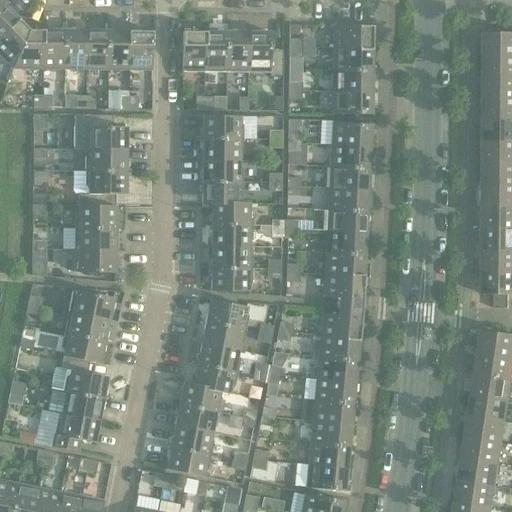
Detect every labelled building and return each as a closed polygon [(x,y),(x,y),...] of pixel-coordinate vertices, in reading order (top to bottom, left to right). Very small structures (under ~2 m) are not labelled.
[(4,6),(0,10),(0,40),(19,21),(4,6)] [(19,21),(0,40),(0,56),(13,69),(29,31),(19,21)] [(334,27),(334,50),(372,50),(372,27),(334,27)] [(29,31),(13,69),(43,70),(43,32),(29,31)] [(43,32),(43,70),(64,70),(65,32),(43,32)] [(65,32),(64,70),(86,70),(86,32),(65,32)] [(86,32),(86,70),(108,70),(108,32),(86,32)] [(108,32),(108,70),(129,71),(130,33),(108,32)] [(130,33),(129,71),(152,71),(152,33),(130,33)] [(182,71),(205,71),(205,33),(183,33),(182,71)] [(205,33),(205,71),(227,72),(227,34),(205,33)] [(484,57),(486,57),(486,56),(511,56),(511,33),(484,33),(484,57)] [(227,34),(227,72),(248,72),(249,34),(227,34)] [(249,34),(248,72),(270,72),(270,78),(283,78),(283,51),(271,51),(271,34),(249,34)] [(289,41),(289,49),(302,49),(302,41),(289,41)] [(302,49),(289,49),(289,58),(302,58),(302,49)] [(334,50),(333,71),(372,72),(372,50),(334,50)] [(486,57),(486,78),(511,77),(511,56),(486,56),(486,57)] [(333,71),(333,93),(372,93),(372,72),(333,71)] [(511,77),(486,78),(486,98),(486,99),(511,99),(511,77)] [(289,84),(289,92),(301,93),(301,84),(289,84)] [(301,93),(289,92),(289,101),(301,101),(301,93)] [(372,93),(333,93),(333,115),(371,116),(372,93)] [(34,110),(42,110),(43,97),(34,97),(34,110)] [(43,97),(42,110),(51,110),(51,97),(43,97)] [(77,110),(86,110),(86,97),(77,97),(77,110)] [(86,97),(86,110),(94,110),(94,97),(86,97)] [(129,110),(129,98),(120,97),(120,110),(129,110)] [(138,98),(129,98),(129,110),(137,110),(138,98)] [(196,111),(205,111),(205,99),(196,98),(196,111)] [(484,98),(483,121),(511,120),(511,99),(486,99),(486,98),(484,98)] [(205,99),(205,111),(213,111),(213,99),(205,99)] [(239,112),(248,112),(248,99),(239,99),(239,112)] [(74,151),(89,151),(126,151),(126,129),(112,128),(112,116),(75,116),(74,151)] [(203,117),(203,140),(243,140),(243,126),(240,123),(240,118),(203,117)] [(511,120),(483,121),(483,143),(486,143),(486,142),(511,142),(511,120)] [(322,123),(321,146),(332,146),(370,148),(371,126),(333,124),(322,123)] [(269,132),(269,141),(282,141),(282,132),(269,132)] [(288,136),(288,145),(301,145),(301,136),(288,136)] [(203,140),(203,162),(240,162),(240,158),(243,154),(243,140),(203,140)] [(282,141),(269,141),(269,149),(282,149),(282,141)] [(511,142),(486,142),(486,143),(485,164),(511,164),(511,142)] [(301,145),(288,145),(288,153),(301,154),(301,145)] [(332,146),(331,168),(369,170),(370,148),(332,146)] [(46,159),(46,151),(33,150),(33,159),(46,159)] [(86,161),(85,172),(126,173),(126,151),(89,151),(89,155),(86,161)] [(203,162),(202,183),(243,184),(243,170),(240,166),(240,162),(203,162)] [(511,164),(485,164),(485,185),(485,186),(511,186),(511,164)] [(331,168),(330,190),(368,191),(369,170),(331,168)] [(79,194),(79,207),(105,208),(105,207),(105,195),(126,195),(126,173),(85,172),(85,173),(73,173),(73,192),(75,194),(79,194)] [(269,175),(269,184),(282,184),(282,175),(269,175)] [(288,179),(288,188),(300,188),(301,180),(288,179)] [(243,184),(202,183),(202,206),(212,206),(212,205),(239,205),(239,204),(239,201),(243,197),(243,184)] [(282,184),(269,184),(269,192),(282,193),(282,184)] [(483,185),(483,208),(511,207),(511,186),(485,186),(485,185),(483,185)] [(300,188),(288,188),(288,197),(300,197),(300,188)] [(330,190),(329,211),(367,213),(368,191),(330,190)] [(50,196),(33,196),(33,207),(46,207),(49,207),(50,196)] [(212,205),(212,206),(212,226),(253,227),(253,213),(249,209),(249,204),(239,204),(239,205),(212,205)] [(46,215),(46,207),(33,207),(33,215),(46,215)] [(75,216),(75,229),(115,230),(116,207),(105,207),(105,208),(79,207),(79,212),(75,216)] [(511,207),(483,208),(482,230),(485,230),(485,229),(511,229),(511,207)] [(329,211),(328,233),(366,234),(367,213),(329,211)] [(272,222),(272,230),(284,231),(284,222),(272,222)] [(284,222),(284,231),(297,231),(297,222),(284,222)] [(212,226),(212,248),(249,248),(249,245),(253,241),(253,227),(212,226)] [(115,230),(75,229),(75,243),(78,247),(78,251),(115,251),(115,230)] [(511,229),(485,229),(485,230),(485,251),(511,251),(511,229)] [(284,231),(272,230),(272,239),(284,239),(284,231)] [(284,231),(284,239),(297,239),(297,231),(284,231)] [(328,233),(327,254),(365,256),(366,234),(328,233)] [(33,242),(33,251),(45,251),(45,242),(33,242)] [(212,248),(212,270),(252,270),(252,256),(249,252),(249,248),(212,248)] [(45,251),(33,251),(32,259),(45,259),(45,251)] [(115,251),(78,251),(78,255),(75,259),(74,274),(115,274),(115,251)] [(511,251),(485,251),(484,272),(511,272),(511,251)] [(327,254),(326,276),(364,278),(365,256),(327,254)] [(268,262),(268,270),(281,270),(281,262),(268,262)] [(287,266),(287,275),(300,275),(300,266),(287,266)] [(252,270),(212,270),(211,292),(248,293),(248,288),(252,284),(252,270)] [(281,270),(268,270),(268,279),(281,279),(281,270)] [(511,272),(484,272),(482,272),(482,295),(494,295),(494,309),(508,309),(509,295),(511,295),(511,272)] [(300,275),(287,275),(287,283),(300,283),(300,275)] [(364,278),(326,276),(324,298),(340,299),(339,308),(362,309),(364,278)] [(73,310),(72,314),(109,321),(113,299),(73,291),(70,306),(73,310)] [(30,297),(28,305),(41,308),(42,299),(30,297)] [(211,301),(206,323),(246,331),(249,318),(246,313),(247,308),(211,301)] [(41,308),(28,305),(26,314),(39,316),(41,308)] [(339,316),(323,315),(321,337),(359,341),(362,313),(362,309),(339,308),(339,311),(339,316)] [(67,321),(64,335),(104,343),(109,321),(72,314),(71,318),(67,321)] [(206,323),(202,344),(238,352),(239,348),(243,345),(246,331),(206,323)] [(280,323),(279,332),(291,334),(293,326),(280,323)] [(261,325),(259,334),(272,336),(273,328),(261,325)] [(478,354),(480,354),(480,353),(511,358),(511,335),(481,331),(478,354)] [(291,334),(279,332),(277,340),(289,343),(291,334)] [(272,336),(259,334),(257,343),(270,345),(272,336)] [(64,353),(64,357),(90,362),(90,363),(100,365),(104,343),(64,335),(62,348),(64,353)] [(321,337),(319,359),(357,362),(359,341),(321,337)] [(21,340),(19,349),(32,351),(34,343),(21,340)] [(202,344),(198,366),(238,373),(240,360),(238,355),(238,352),(202,344)] [(511,358),(480,353),(480,354),(477,375),(511,380),(511,377),(511,358)] [(51,390),(63,393),(103,401),(107,378),(87,375),(90,363),(90,362),(64,357),(61,370),(58,369),(55,371),(51,390)] [(319,359),(317,380),(355,384),(357,362),(319,359)] [(256,364),(255,373),(267,375),(269,367),(256,364)] [(198,366),(194,386),(194,387),(220,392),(220,393),(230,395),(231,390),(235,387),(238,373),(198,366)] [(269,367),(267,375),(279,378),(281,369),(269,367)] [(267,375),(255,373),(253,381),(265,384),(267,375)] [(267,375),(265,384),(278,386),(279,378),(267,375)] [(474,395),(474,396),(508,401),(511,401),(511,380),(477,375),(474,395)] [(317,380),(315,402),(353,405),(355,384),(317,380)] [(184,384),(180,406),(219,414),(222,400),(219,396),(220,393),(220,392),(194,387),(194,386),(184,384)] [(51,390),(47,411),(62,415),(99,422),(103,401),(63,393),(51,390)] [(10,395),(8,404),(21,406),(23,398),(10,395)] [(472,395),(468,417),(505,423),(508,401),(474,396),(474,395),(472,395)] [(315,402),(313,423),(351,427),(353,405),(315,402)] [(180,406),(175,427),(212,434),(212,431),(217,427),(219,414),(180,406)] [(263,408),(262,417),(274,419),(276,411),(263,408)] [(42,410),(35,444),(52,448),(78,453),(80,441),(94,444),(99,422),(62,415),(47,411),(42,410)] [(244,410),(242,418),(255,421),(256,413),(244,410)] [(274,419),(262,417),(260,425),(273,428),(274,419)] [(465,439),(467,440),(467,439),(502,444),(505,423),(468,417),(465,439)] [(255,421),(242,418),(241,427),(253,429),(255,421)] [(313,423),(311,444),(349,448),(351,427),(313,423)] [(175,427),(171,449),(211,456),(214,443),(211,438),(212,434),(175,427)] [(467,440),(464,461),(499,466),(502,444),(467,439),(467,440)] [(4,444),(2,457),(10,459),(13,446),(4,444)] [(311,444),(309,466),(347,470),(349,448),(311,444)] [(211,456),(171,449),(167,471),(203,478),(204,473),(208,470),(211,456)] [(36,464),(44,465),(47,453),(38,451),(36,464)] [(255,451),(253,459),(266,462),(268,453),(255,451)] [(235,452),(234,461),(246,463),(248,455),(235,452)] [(47,453),(44,465),(53,467),(55,454),(47,453)] [(78,472),(86,474),(89,461),(81,459),(78,472)] [(252,468),(249,479),(274,483),(278,464),(266,462),(253,459),(252,468)] [(89,461),(86,474),(95,475),(97,463),(89,461)] [(246,463),(234,461),(232,469),(245,472),(246,463)] [(464,461),(461,482),(495,487),(499,466),(464,461)] [(296,465),(294,487),(345,492),(347,470),(309,466),(296,465)] [(154,487),(162,489),(165,476),(156,475),(154,487)] [(165,476),(162,489),(170,491),(173,478),(165,476)] [(0,481),(0,511),(12,511),(18,485),(0,481)] [(461,482),(458,503),(458,504),(492,509),(495,487),(461,482)] [(207,485),(199,483),(196,496),(205,497),(207,485)] [(18,485),(12,511),(34,511),(39,490),(18,485)] [(228,489),(225,503),(238,506),(241,492),(228,489)] [(39,490),(34,511),(56,511),(60,494),(39,490)] [(60,494),(56,511),(78,511),(82,498),(60,494)] [(306,494),(302,511),(341,511),(343,502),(306,494)] [(138,496),(134,511),(157,511),(160,501),(138,496)] [(246,497),(244,505),(257,508),(258,499),(246,497)] [(82,498),(78,511),(101,511),(104,502),(82,498)] [(263,499),(261,508),(272,511),(273,501),(263,499)] [(455,502),(453,511),(491,511),(492,509),(458,504),(458,503),(455,502)]
